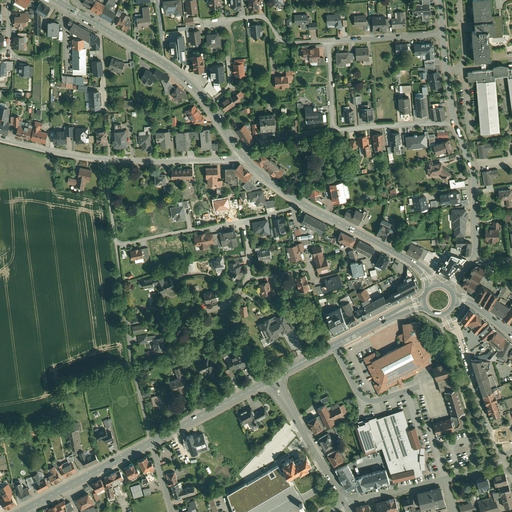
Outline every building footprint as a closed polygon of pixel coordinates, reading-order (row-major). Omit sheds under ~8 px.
[(29,0),(15,0),(15,2),(25,8),(29,0)] [(80,0),(80,1),(86,5),(85,7),(85,8),(88,9),(89,9),(89,8),(99,15),(99,14),(104,6),(107,0),(80,0)] [(107,0),(104,6),(111,10),(114,4),(113,3),(114,0),(107,0)] [(195,0),(185,0),(186,0),(187,13),(197,12),(195,0)] [(209,0),(210,8),(213,8),(213,9),(214,10),(216,9),(217,9),(217,8),(220,7),(219,0),(209,0)] [(230,0),(231,3),(232,2),(233,7),(234,7),(234,9),(236,10),(237,10),(238,9),(238,6),(241,6),(240,0),(230,0)] [(248,0),(249,10),(250,10),(251,10),(252,10),(253,9),(259,9),(258,1),(257,0),(248,0)] [(472,0),(473,0),(475,22),(474,22),(475,30),(472,31),(474,61),(490,60),(490,59),(489,59),(488,41),(488,34),(493,34),(493,36),(494,36),(503,36),(502,15),(492,16),(492,20),(491,20),(491,13),(490,13),(489,0),(472,0)] [(180,1),(164,2),(165,11),(175,10),(176,15),(181,14),(180,1)] [(43,5),(40,3),(35,12),(39,14),(45,18),(50,9),(47,7),(43,5)] [(422,5),(419,5),(419,4),(415,4),(415,7),(414,7),(415,10),(412,11),(413,16),(422,16),(422,21),(426,21),(426,22),(430,22),(429,16),(430,16),(430,10),(427,10),(427,8),(429,8),(428,4),(422,5)] [(111,10),(104,6),(99,14),(110,21),(115,12),(111,10)] [(148,7),(143,8),(144,17),(138,18),(137,18),(138,23),(139,28),(143,27),(143,28),(144,28),(143,26),(149,25),(148,23),(150,22),(148,7)] [(119,9),(116,15),(120,18),(121,18),(123,14),(124,12),(119,9)] [(403,12),(398,13),(398,19),(392,19),(391,19),(392,26),(392,28),(405,27),(404,18),(403,18),(403,12)] [(340,14),(326,15),(327,24),(336,24),(337,27),(341,27),(340,14)] [(307,15),(295,16),(295,24),(302,23),(303,29),(309,29),(307,15)] [(366,16),(354,16),(354,26),(366,25),(366,20),(366,16)] [(25,18),(15,18),(15,26),(25,26),(25,18)] [(121,18),(120,18),(117,24),(127,30),(131,23),(125,20),(121,18)] [(74,23),(70,21),(69,21),(68,30),(90,42),(90,32),(74,23)] [(59,23),(48,23),(48,35),(59,35),(59,32),(59,23)] [(193,24),(185,25),(186,32),(189,32),(194,31),(193,24)] [(260,25),(251,26),(251,28),(252,37),(261,36),(261,35),(263,35),(262,32),(260,32),(260,25)] [(194,31),(189,32),(191,44),(201,43),(199,31),(194,31)] [(99,38),(90,32),(90,42),(90,44),(93,44),(93,48),(99,48),(99,38)] [(219,33),(206,34),(207,47),(220,45),(219,33)] [(18,38),(15,38),(14,48),(23,48),(23,47),(24,47),(24,43),(23,43),(23,38),(18,38)] [(83,40),(73,40),(73,75),(86,74),(85,49),(83,49),(83,40)] [(178,43),(178,44),(176,44),(176,42),(170,43),(171,55),(173,54),(173,56),(177,56),(177,57),(179,56),(180,61),(182,61),(183,63),(187,62),(184,42),(178,43)] [(407,44),(395,45),(396,54),(408,53),(407,44)] [(432,44),(414,45),(415,55),(426,54),(426,58),(433,57),(432,44)] [(317,48),(301,50),(302,53),(304,54),(305,57),(310,57),(310,62),(317,62),(319,61),(319,58),(319,50),(317,48)] [(368,48),(360,49),(360,48),(355,49),(355,53),(356,59),(356,61),(360,61),(360,58),(363,57),(364,64),(365,64),(369,64),(369,63),(369,57),(368,48)] [(349,53),(337,54),(337,66),(343,65),(343,63),(350,63),(350,60),(349,54),(349,53)] [(201,55),(193,56),(193,59),(192,59),(194,69),(195,72),(203,71),(202,68),(203,68),(203,65),(203,61),(202,61),(202,58),(201,58),(201,55)] [(124,64),(112,60),(108,69),(120,73),(124,64)] [(101,61),(93,62),(94,75),(102,75),(101,61)] [(29,65),(23,65),(24,64),(19,64),(19,74),(23,74),(23,76),(29,76),(29,67),(29,65)] [(213,81),(225,80),(223,64),(212,66),(213,71),(211,72),(211,77),(213,77),(213,81)] [(242,64),(234,65),(234,68),(234,72),(235,72),(235,76),(244,75),(242,64)] [(493,69),(472,71),(472,72),(472,76),(471,76),(471,79),(473,79),(473,80),(476,80),(478,107),(481,106),(481,111),(479,112),(480,134),(489,133),(489,132),(499,132),(495,77),(507,76),(511,102),(511,107),(511,112),(511,67),(507,68),(506,67),(505,66),(503,66),(501,65),(499,66),(497,66),(495,67),(493,68),(493,69)] [(146,70),(141,79),(144,80),(143,81),(147,83),(150,84),(155,76),(153,75),(146,70)] [(164,74),(156,70),(153,75),(155,76),(160,80),(164,74)] [(295,70),(286,70),(286,76),(287,76),(288,79),(292,79),(292,74),(295,74),(295,70)] [(434,73),(429,74),(431,87),(439,86),(437,73),(434,73)] [(168,77),(164,74),(160,80),(164,88),(165,92),(168,92),(167,87),(170,84),(171,84),(166,80),(168,77)] [(73,84),(73,77),(62,76),(61,83),(66,83),(73,84)] [(283,76),(279,76),(275,77),(275,88),(279,87),(279,88),(284,87),(288,87),(288,79),(287,76),(286,76),(283,76)] [(170,84),(167,87),(168,92),(168,94),(169,93),(171,95),(176,89),(170,84)] [(186,95),(177,87),(176,89),(171,95),(175,98),(176,98),(180,102),(186,95)] [(236,94),(240,99),(246,95),(242,89),(236,94)] [(99,92),(89,92),(90,101),(99,100),(99,92)] [(230,96),(220,103),(225,111),(240,99),(236,94),(231,98),(230,96)] [(425,96),(415,97),(416,116),(427,115),(425,96)] [(409,97),(399,98),(400,112),(410,111),(409,97)] [(99,100),(90,101),(90,110),(100,109),(99,100)] [(7,109),(0,106),(0,118),(2,118),(1,123),(6,123),(8,114),(6,113),(7,109)] [(194,106),(186,111),(190,119),(191,119),(193,122),(200,118),(199,117),(200,116),(198,113),(198,112),(197,110),(194,106)] [(443,107),(435,108),(436,119),(437,120),(445,119),(443,107)] [(371,108),(361,109),(363,120),(373,119),(371,108)] [(353,110),(344,111),(344,116),(345,116),(345,122),(354,121),(353,110)] [(312,114),(308,114),(309,123),(323,123),(322,113),(312,114)] [(274,116),(260,117),(261,131),(275,130),(274,116)] [(1,123),(0,122),(0,132),(8,134),(9,124),(6,123),(1,123)] [(42,123),(35,122),(34,126),(33,126),(32,130),(33,130),(39,131),(40,128),(41,128),(42,123)] [(31,130),(18,126),(16,136),(29,139),(31,130)] [(244,126),(237,131),(247,145),(254,140),(244,126)] [(87,129),(76,129),(76,143),(85,143),(85,133),(87,133),(87,129)] [(203,130),(195,131),(195,134),(195,137),(200,137),(201,148),(210,147),(209,129),(203,129),(203,130)] [(39,131),(33,130),(31,139),(45,143),(47,133),(39,131)] [(66,131),(55,131),(55,135),(54,137),(54,143),(60,143),(61,142),(66,142),(66,136),(66,131)] [(105,131),(96,132),(97,143),(101,143),(101,144),(106,144),(106,136),(105,131)] [(121,132),(115,132),(115,133),(116,133),(117,137),(114,137),(114,141),(114,146),(117,146),(117,147),(126,146),(125,131),(121,132)] [(169,131),(160,132),(160,133),(155,134),(156,139),(161,138),(162,140),(161,141),(162,148),(170,147),(169,135),(169,131)] [(195,131),(176,133),(177,150),(182,149),(189,149),(189,146),(190,146),(190,138),(192,137),(191,134),(195,134),(195,131)] [(399,133),(390,133),(391,144),(391,147),(391,151),(400,151),(400,144),(399,133)] [(382,134),(373,135),(375,152),(379,152),(378,149),(384,148),(382,134)] [(425,134),(405,136),(406,141),(407,148),(427,145),(426,138),(425,134)] [(149,135),(139,136),(139,141),(141,140),(142,144),(143,150),(151,149),(149,135)] [(366,135),(358,136),(359,146),(363,145),(369,145),(368,138),(366,138),(366,135)] [(449,139),(440,143),(433,145),(436,154),(443,151),(444,153),(453,150),(452,149),(453,148),(452,146),(451,147),(449,139)] [(477,145),(478,145),(479,158),(488,157),(487,157),(486,149),(491,148),(491,149),(493,149),(493,142),(492,142),(492,143),(486,144),(485,143),(483,144),(477,145)] [(270,159),(259,151),(253,158),(277,177),(280,174),(281,175),(285,170),(280,166),(280,167),(270,159)] [(451,174),(443,168),(442,163),(435,164),(433,164),(432,162),(427,163),(429,176),(430,176),(434,175),(434,174),(440,173),(443,176),(444,175),(447,177),(447,178),(448,177),(450,174),(450,175),(451,174)] [(252,174),(240,163),(235,168),(235,171),(245,181),(252,174)] [(217,167),(206,167),(206,177),(208,177),(208,184),(216,184),(217,184),(217,180),(216,176),(217,176),(217,167)] [(91,170),(80,168),(78,177),(77,179),(77,185),(76,187),(83,189),(85,179),(90,179),(91,170)] [(192,168),(182,169),(182,178),(192,177),(192,168)] [(235,168),(234,168),(234,169),(230,169),(230,168),(230,169),(225,169),(225,175),(225,179),(228,179),(228,183),(231,183),(233,183),(233,182),(237,182),(237,177),(235,177),(235,171),(235,168)] [(182,169),(171,169),(171,178),(182,178),(182,169)] [(487,171),(486,171),(482,172),(484,185),(486,185),(492,184),(492,183),(491,175),(496,175),(496,176),(499,176),(498,169),(497,169),(497,170),(490,171),(490,170),(487,171)] [(165,173),(155,173),(156,183),(160,183),(164,182),(164,185),(165,185),(165,178),(165,173)] [(249,179),(245,183),(250,189),(258,187),(254,183),(252,181),(251,181),(249,179)] [(342,182),(330,184),(333,201),(345,199),(342,182)] [(320,194),(313,189),(309,196),(316,200),(320,194)] [(262,190),(249,192),(250,198),(255,197),(257,205),(261,204),(265,203),(262,190)] [(511,190),(499,191),(500,199),(506,198),(507,207),(511,206),(511,198),(511,197),(511,190)] [(455,191),(450,192),(450,193),(448,193),(448,192),(439,194),(441,204),(450,202),(452,201),(452,203),(461,202),(460,192),(456,193),(455,191)] [(425,196),(413,198),(414,204),(426,202),(425,196)] [(426,202),(414,204),(415,210),(423,208),(427,208),(426,202)] [(183,205),(171,207),(172,216),(177,216),(178,220),(186,218),(184,207),(183,205)] [(363,213),(355,209),(353,214),(348,211),(345,216),(350,219),(355,221),(358,223),(361,216),(363,213)] [(466,221),(465,210),(452,210),(452,221),(456,221),(456,228),(456,229),(464,228),(465,228),(465,221),(466,221)] [(306,213),(301,223),(305,225),(311,215),(306,213)] [(326,223),(311,215),(305,225),(321,233),(326,223)] [(281,218),(274,219),(275,226),(276,230),(277,230),(283,229),(282,224),(285,223),(284,217),(280,217),(281,218)] [(267,219),(253,222),(254,231),(262,230),(263,234),(269,232),(268,227),(267,219)] [(391,223),(382,219),(380,223),(381,224),(377,233),(376,235),(381,237),(386,239),(388,235),(389,235),(390,234),(392,233),(393,231),(392,230),(391,229),(388,227),(391,223)] [(234,229),(220,232),(221,238),(224,238),(224,242),(228,241),(228,243),(237,242),(234,229)] [(493,229),(485,229),(485,239),(489,239),(489,240),(494,241),(494,239),(498,239),(498,229),(493,229)] [(355,237),(341,230),(338,238),(340,239),(345,242),(351,245),(355,237)] [(204,235),(202,235),(202,234),(201,234),(200,233),(198,234),(198,235),(195,236),(196,244),(200,243),(201,247),(207,246),(206,243),(213,241),(212,233),(211,233),(205,234),(204,234),(204,235)] [(463,237),(456,238),(455,246),(458,246),(457,249),(461,250),(461,254),(470,255),(471,243),(463,242),(463,237)] [(373,247),(359,240),(355,248),(369,255),(373,247)] [(302,242),(294,244),(294,245),(297,244),(299,250),(304,248),(302,242)] [(422,248),(416,245),(415,246),(411,244),(409,243),(407,246),(408,247),(406,251),(406,250),(406,251),(411,254),(412,253),(417,256),(417,257),(422,248)] [(294,245),(287,247),(289,252),(287,252),(288,257),(291,256),(292,260),(293,260),(294,261),(296,260),(296,259),(301,258),(299,250),(297,244),(294,245)] [(320,245),(317,246),(312,247),(314,255),(314,256),(322,253),(320,245)] [(130,250),(132,259),(143,257),(141,248),(130,250)] [(269,248),(257,250),(259,259),(263,259),(267,258),(271,257),(270,253),(271,253),(270,252),(269,248)] [(353,251),(353,249),(348,250),(351,261),(356,260),(353,251)] [(384,256),(380,253),(378,259),(376,263),(376,264),(384,267),(389,257),(385,255),(384,256)] [(458,256),(452,254),(451,254),(449,257),(461,264),(465,259),(458,256)] [(217,260),(214,261),(215,266),(224,264),(222,256),(217,257),(217,260)] [(449,257),(445,264),(441,261),(436,270),(448,277),(461,264),(449,257)] [(324,259),(316,262),(317,266),(316,266),(317,270),(328,267),(326,259),(324,259)] [(351,261),(343,263),(344,265),(349,264),(352,276),(354,275),(355,278),(363,276),(363,273),(365,273),(362,261),(357,262),(357,260),(356,260),(351,261)] [(235,262),(229,263),(231,270),(229,274),(233,277),(235,275),(239,277),(242,273),(241,265),(239,265),(236,264),(236,263),(236,261),(235,262)] [(411,270),(407,266),(406,266),(407,267),(407,271),(407,274),(402,281),(403,283),(397,286),(399,290),(388,296),(390,298),(385,301),(386,304),(391,301),(392,303),(416,290),(415,288),(417,287),(417,281),(415,275),(411,270)] [(471,271),(467,277),(464,276),(463,278),(465,280),(462,284),(466,287),(466,288),(471,291),(471,290),(472,291),(474,287),(478,280),(483,273),(482,273),(484,269),(479,266),(478,269),(474,266),(472,268),(470,271),(471,271)] [(161,274),(156,277),(157,282),(158,283),(158,284),(163,295),(167,294),(165,291),(174,287),(169,276),(166,278),(166,279),(164,280),(161,274)] [(305,274),(295,277),(299,291),(300,292),(302,291),(303,290),(305,289),(307,290),(309,289),(309,288),(309,287),(308,283),(305,274)] [(355,278),(350,279),(361,302),(362,303),(367,301),(370,299),(365,288),(373,284),(373,282),(378,280),(379,283),(376,274),(363,276),(355,278)] [(341,283),(339,275),(327,278),(328,280),(325,281),(327,287),(341,283)] [(155,276),(142,279),(143,287),(154,285),(153,283),(157,282),(156,277),(155,276)] [(274,286),(270,288),(269,285),(268,286),(267,284),(268,284),(267,282),(259,284),(261,288),(259,289),(261,292),(262,292),(263,295),(264,295),(266,296),(269,295),(270,293),(271,293),(273,294),(273,295),(277,294),(274,286)] [(314,284),(311,284),(311,283),(308,283),(309,287),(312,286),(313,291),(316,290),(315,286),(314,284)] [(487,289),(482,285),(474,298),(489,309),(495,299),(495,298),(496,298),(497,296),(492,292),(487,289)] [(215,290),(203,293),(204,297),(204,298),(205,301),(206,301),(206,303),(210,301),(211,302),(217,300),(216,297),(215,290)] [(383,295),(372,301),(372,302),(377,310),(386,305),(386,304),(385,301),(383,295)] [(500,302),(498,301),(498,300),(495,299),(489,309),(502,316),(508,307),(509,306),(504,303),(506,301),(502,298),(500,302)] [(349,301),(343,304),(348,314),(352,312),(351,310),(353,308),(349,301)] [(367,301),(362,303),(364,306),(368,315),(371,314),(371,313),(377,310),(372,302),(369,304),(367,301)] [(511,302),(509,306),(508,307),(502,316),(502,317),(509,322),(511,319),(511,318),(511,302)] [(359,308),(354,311),(359,320),(368,315),(364,306),(359,308)] [(340,307),(329,312),(330,314),(327,315),(329,319),(327,320),(334,332),(343,328),(348,325),(343,316),(340,307)] [(470,308),(461,320),(459,324),(461,329),(466,324),(476,312),(470,308)] [(267,342),(278,336),(276,333),(281,330),(282,333),(293,328),(284,312),(259,325),(267,342)] [(348,314),(343,316),(348,325),(357,321),(352,312),(348,314)] [(476,312),(466,324),(477,334),(478,333),(489,323),(479,315),(476,312)] [(297,319),(295,314),(288,318),(290,322),(297,319)] [(402,344),(377,357),(375,351),(363,357),(375,380),(376,383),(373,384),(378,393),(387,389),(387,388),(397,383),(397,384),(402,382),(402,380),(416,373),(415,371),(430,363),(428,358),(431,356),(424,339),(421,332),(420,321),(402,323),(403,332),(398,335),(402,344)] [(496,329),(489,323),(482,330),(486,333),(489,336),(496,329)] [(143,324),(132,326),(134,332),(144,330),(144,328),(143,324)] [(505,337),(496,329),(489,336),(487,338),(495,344),(499,347),(500,348),(505,337)] [(155,338),(153,338),(153,339),(153,342),(152,343),(153,347),(154,346),(155,351),(164,350),(162,337),(155,338)] [(505,337),(500,348),(498,351),(497,350),(495,352),(489,359),(494,359),(495,359),(495,358),(497,355),(505,359),(511,345),(511,342),(506,337),(505,337)] [(495,344),(487,338),(482,343),(491,349),(495,344)] [(495,344),(491,349),(495,352),(497,350),(499,347),(495,344)] [(438,354),(443,357),(446,352),(441,348),(438,354)] [(491,349),(486,354),(478,355),(478,358),(489,359),(495,352),(491,349)] [(244,352),(227,359),(230,368),(231,370),(232,369),(249,363),(244,352)] [(215,372),(213,366),(214,366),(212,359),(210,360),(209,356),(204,357),(205,362),(197,364),(198,371),(207,369),(208,374),(215,372)] [(483,367),(481,359),(471,359),(478,381),(482,394),(491,390),(491,389),(497,387),(492,375),(488,376),(485,367),(483,367)] [(456,388),(451,389),(450,388),(452,387),(449,375),(446,364),(441,365),(440,364),(437,365),(438,366),(433,368),(436,379),(439,391),(445,389),(445,391),(444,391),(445,394),(445,395),(446,398),(451,415),(458,413),(463,412),(456,388)] [(181,366),(174,368),(178,378),(184,376),(181,366)] [(230,368),(225,370),(228,378),(235,375),(232,369),(231,370),(230,368)] [(178,378),(168,381),(172,392),(176,391),(177,392),(184,390),(183,388),(188,387),(184,376),(178,378)] [(491,390),(482,394),(483,397),(484,400),(486,405),(497,402),(496,399),(495,394),(493,389),(491,390)] [(162,394),(151,397),(153,405),(161,405),(162,407),(166,406),(166,407),(166,406),(163,394),(162,394)] [(497,402),(486,405),(490,416),(502,412),(502,411),(503,410),(502,408),(503,407),(502,404),(498,405),(497,402)] [(338,403),(327,407),(332,419),(343,414),(338,403)] [(327,407),(325,404),(316,408),(320,414),(321,414),(325,422),(332,419),(327,407)] [(251,408),(246,410),(246,409),(239,413),(238,413),(243,422),(242,422),(243,424),(248,421),(251,426),(257,423),(255,420),(254,421),(252,417),(255,416),(254,414),(251,408)] [(264,408),(258,411),(258,412),(259,411),(261,417),(261,418),(267,415),(264,408)] [(403,409),(376,417),(376,416),(366,419),(364,420),(365,421),(359,423),(358,422),(354,423),(364,452),(382,446),(393,480),(422,473),(421,469),(421,465),(420,460),(420,457),(420,453),(420,449),(421,444),(415,425),(409,427),(407,422),(403,409)] [(258,412),(254,414),(255,416),(252,417),(254,421),(255,420),(261,417),(259,411),(258,412)] [(450,418),(433,422),(435,430),(435,431),(444,428),(445,432),(454,430),(453,427),(455,427),(456,426),(457,426),(458,426),(460,422),(458,413),(451,415),(450,417),(450,418)] [(316,416),(308,421),(314,433),(323,428),(322,425),(325,423),(325,422),(321,414),(320,414),(316,416)] [(113,424),(110,417),(103,421),(106,427),(113,424)] [(78,422),(70,423),(71,431),(69,431),(72,450),(75,450),(78,449),(75,430),(79,430),(78,422)] [(37,428),(23,430),(23,436),(38,434),(37,428)] [(105,428),(96,432),(99,440),(103,438),(108,436),(107,432),(105,428)] [(105,442),(112,438),(109,431),(107,432),(108,436),(103,438),(105,442)] [(504,431),(495,433),(499,442),(499,441),(501,441),(505,441),(504,431)] [(198,435),(197,432),(195,433),(195,434),(192,435),(191,434),(186,436),(191,453),(197,451),(195,447),(206,444),(203,433),(198,435)] [(328,433),(319,438),(325,449),(330,446),(334,443),(328,433)] [(337,445),(331,448),(333,450),(327,454),(333,465),(345,458),(342,452),(344,451),(342,447),(337,450),(335,447),(337,446),(337,445)] [(94,452),(86,456),(84,452),(79,454),(86,467),(98,461),(94,452)] [(146,455),(144,456),(144,457),(138,460),(147,477),(145,478),(142,479),(143,484),(143,485),(147,483),(147,482),(149,481),(156,478),(152,471),(151,469),(154,468),(153,465),(151,458),(149,459),(148,458),(147,458),(148,457),(147,456),(146,455)] [(289,459),(288,460),(288,459),(286,456),(284,458),(285,461),(285,460),(286,461),(285,461),(286,462),(282,464),(286,469),(284,470),(289,477),(299,471),(300,473),(308,468),(307,466),(311,463),(306,456),(295,463),(292,458),(289,460),(289,459)] [(70,464),(64,467),(62,463),(58,465),(60,469),(64,477),(76,471),(72,462),(70,464)] [(133,463),(132,463),(131,463),(129,464),(129,465),(125,468),(132,481),(137,478),(135,475),(140,472),(135,463),(133,464),(133,463)] [(353,491),(367,487),(362,474),(355,477),(347,463),(335,469),(347,489),(353,491)] [(247,511),(247,510),(291,484),(284,471),(282,472),(278,465),(247,483),(246,483),(227,494),(233,511),(247,511)] [(54,466),(50,468),(52,473),(49,475),(53,483),(61,479),(55,468),(54,466)] [(362,474),(367,487),(389,481),(387,474),(385,468),(362,474)] [(119,470),(110,474),(104,476),(104,477),(107,486),(117,482),(120,480),(121,481),(123,480),(123,478),(124,478),(119,470)] [(504,471),(492,474),(495,484),(507,480),(504,471)] [(175,472),(169,474),(168,473),(165,474),(169,485),(170,484),(177,482),(176,477),(175,472)] [(37,473),(32,476),(36,483),(41,480),(37,473)] [(487,475),(475,479),(478,490),(486,488),(486,485),(490,484),(487,475)] [(36,483),(35,484),(39,491),(48,486),(44,478),(41,480),(36,483)] [(100,479),(92,483),(96,492),(104,488),(100,479)] [(314,479),(308,482),(311,487),(317,484),(314,479)] [(177,482),(170,484),(174,498),(181,496),(185,495),(190,494),(194,492),(195,493),(196,492),(195,491),(193,486),(182,489),(181,484),(180,482),(180,481),(177,482)] [(117,482),(107,486),(105,486),(108,500),(115,498),(114,495),(112,488),(118,485),(117,482)] [(507,482),(498,485),(500,493),(509,490),(507,482)] [(140,484),(130,487),(133,498),(143,496),(140,484)] [(122,493),(118,485),(112,488),(114,495),(122,493)] [(440,486),(417,492),(421,507),(434,504),(434,507),(445,504),(445,505),(446,505),(440,486)] [(18,492),(22,500),(32,495),(28,487),(23,490),(18,492)] [(500,493),(497,494),(497,495),(501,494),(502,494),(505,506),(511,504),(511,498),(509,490),(500,493)] [(98,511),(98,507),(95,508),(94,505),(82,508),(94,503),(88,492),(75,499),(78,505),(81,509),(81,511),(98,511)] [(212,492),(207,494),(210,504),(211,507),(213,511),(218,511),(212,495),(213,495),(212,492)] [(166,511),(161,494),(151,497),(155,511),(166,511)] [(468,502),(459,505),(460,511),(472,511),(480,510),(477,499),(475,494),(467,497),(468,502)] [(483,498),(477,499),(480,510),(480,511),(496,511),(499,511),(495,495),(497,495),(497,494),(495,494),(493,495),(489,496),(483,498)] [(10,495),(0,500),(5,509),(15,504),(10,495)] [(411,497),(403,499),(403,498),(402,499),(404,507),(405,507),(409,506),(410,510),(415,509),(411,496),(411,497)] [(395,498),(389,499),(388,499),(387,499),(386,500),(385,500),(387,511),(390,511),(390,510),(397,509),(395,498)] [(385,500),(375,502),(377,511),(384,511),(387,511),(385,500)] [(67,511),(74,508),(70,501),(65,504),(65,506),(66,511),(67,511)] [(300,504),(303,509),(309,506),(306,501),(300,504)] [(60,502),(48,509),(49,511),(62,511),(64,511),(60,502)]
